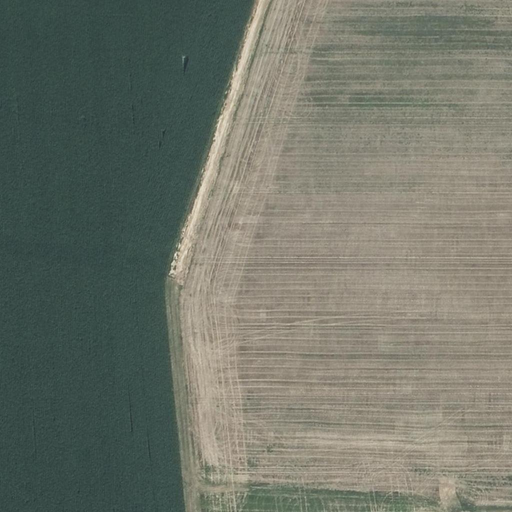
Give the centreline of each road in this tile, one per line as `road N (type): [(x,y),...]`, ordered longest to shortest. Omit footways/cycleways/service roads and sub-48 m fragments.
road 1 (track): [(262,0),(176,260),(196,511)]
road 2 (track): [(194,477),(511,506)]
